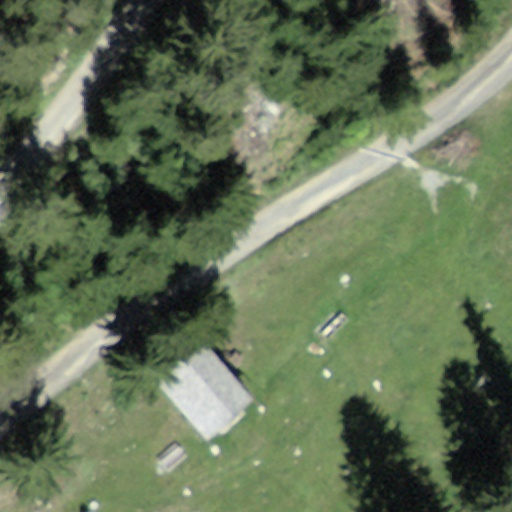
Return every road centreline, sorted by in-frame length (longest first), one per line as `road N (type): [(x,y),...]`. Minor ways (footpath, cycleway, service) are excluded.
road 1 (track): [(0,432),(81,353),(385,154),(511,53)]
road 2 (track): [(0,202),(148,0)]
